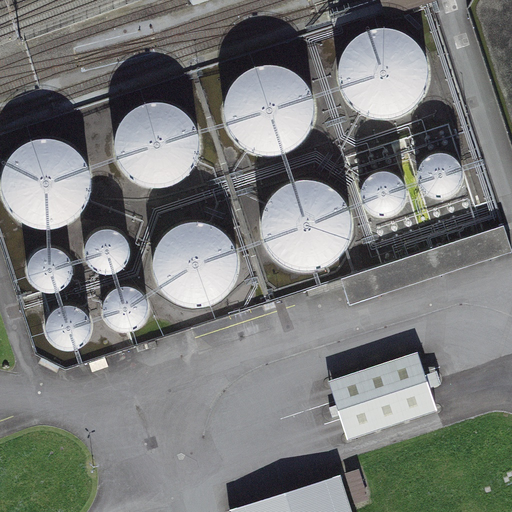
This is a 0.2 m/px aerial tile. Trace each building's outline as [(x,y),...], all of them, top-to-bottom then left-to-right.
[(346,94),(369,116),(400,117),(425,99),(432,69),(418,41),(390,29),(360,38),(343,64),(346,94)] [(230,132),(253,153),(284,155),(309,136),(316,106),(302,78),(274,66),(244,75),(227,101),(230,132)] [(119,164),(141,185),(172,187),(197,168),(205,138),(191,110),(162,98),(132,107),(115,133),(119,164)] [(6,203),(29,225),(60,226),(85,208),(92,178),(78,150),(49,138),(20,147),(2,173),(6,203)] [(429,157),(422,170),(425,185),(437,194),(451,194),(463,184),(465,169),(457,156),(443,152),(429,157)] [(372,177),(365,190),(368,205),(379,214),(394,214),(406,204),(408,189),(400,177),(386,172),(372,177)] [(269,245),(292,267),(323,269),(348,250),(355,220),(341,192),(312,180),(283,189),(265,215),(269,245)] [(159,283),(181,304),(212,306),(237,287),(244,257),(230,229),(202,217),(172,226),(155,252),(159,283)] [(338,274),(346,302),(508,253),(500,225),(338,274)] [(96,235),(90,247),(92,260),(101,270),(115,272),(127,266),(133,254),(131,241),(121,231),(108,229),(96,235)] [(37,254),(31,266),(33,280),(42,289),(56,291),(68,285),(74,273),(72,260),(62,250),(49,248),(37,254)] [(114,293),(108,305),(110,319),(120,328),(133,330),(145,324),(151,312),(149,299),(140,289),(126,287),(114,293)] [(54,311),(48,323),(50,336),(60,346),(73,348),(85,342),(91,330),(89,316),(79,307),(66,305),(54,311)] [(417,355),(329,383),(347,439),(435,411),(417,355)] [(350,511),(339,477),(231,511),(350,511)]
